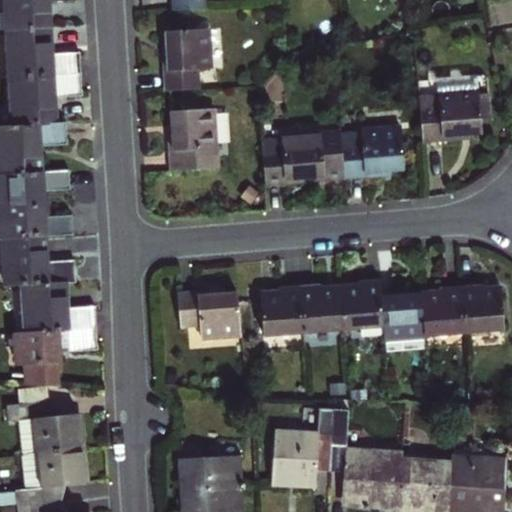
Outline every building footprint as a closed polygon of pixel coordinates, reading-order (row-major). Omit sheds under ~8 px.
[(5,0),(7,12),(0,12),(0,31),(8,31),(50,28),(49,2),(77,1),(76,0),(5,0)] [(171,0),(172,11),(207,9),(206,0),(171,0)] [(50,28),(8,31),(11,78),(81,74),(80,53),(52,54),(50,28)] [(163,51),(165,91),(200,89),(199,69),(210,69),(208,29),(166,31),(167,51),(163,51)] [(81,74),(11,78),(14,126),(56,124),(54,97),(82,96),(81,74)] [(441,95),(478,91),(477,74),(439,78),(441,95)] [(419,96),(422,143),(462,139),(462,135),(482,133),(481,124),(480,109),(490,108),(488,93),(479,94),(478,91),(441,95),(419,96)] [(480,109),(481,124),(491,123),(490,108),(480,109)] [(168,131),(170,171),(216,169),(212,109),(171,111),(172,131),(168,131)] [(0,174),(42,172),(40,146),(68,145),(67,123),(56,124),(14,126),(0,126),(0,174)] [(341,133),(345,179),(385,176),(385,171),(404,169),(401,128),(341,133)] [(261,140),(265,186),(305,182),(304,178),(323,176),(324,181),(345,179),(341,133),(261,140)] [(0,206),(43,204),(43,191),(71,189),(70,171),(42,172),(0,174),(0,206)] [(258,193),(248,186),(240,196),(250,204),(258,193)] [(45,236),(73,234),(72,215),(44,217),(43,204),(0,206),(0,238),(3,238),(45,236)] [(66,282),(76,282),(75,260),(47,262),(45,236),(3,238),(6,286),(23,285),(66,282)] [(340,288),(344,329),(384,326),(381,292),(380,280),(359,281),(360,286),(340,288)] [(66,282),(23,285),(26,333),(97,328),(95,307),(67,308),(66,282)] [(461,286),(465,332),(505,329),(501,287),(482,289),(481,284),(461,286)] [(300,286),(304,333),(344,329),(340,288),(321,289),(320,285),(300,286)] [(260,294),(264,336),(304,333),(300,286),(279,288),(280,293),(260,294)] [(465,332),(461,286),(440,287),(441,292),(421,294),(424,335),(465,332)] [(201,338),(241,335),(238,292),(218,294),(218,290),(177,293),(180,328),(200,327),(201,338)] [(402,295),(401,291),(381,292),(384,326),(386,351),(426,348),(424,335),(421,294),(402,295)] [(25,365),(27,385),(49,386),(58,386),(57,363),(60,363),(60,350),(68,350),(69,352),(98,350),(97,328),(26,333),(16,333),(18,365),(25,365)] [(344,381),(329,382),(330,393),(345,391),(344,381)] [(19,389),(20,404),(50,400),(49,386),(19,389)] [(491,388),(476,389),(476,400),(492,399),(491,388)] [(79,413),(52,416),(50,400),(20,404),(6,405),(8,422),(19,421),(23,455),(83,448),(79,413)] [(290,479),(315,481),(316,470),(331,471),(335,409),(320,408),(318,431),(277,428),(273,485),(289,486),(290,479)] [(379,507),(378,511),(398,511),(402,456),(402,451),(346,447),(348,410),(335,409),(331,471),(346,472),(344,492),(345,497),(349,502),(351,504),(355,505),(358,506),(379,507)] [(87,483),(83,448),(23,455),(27,489),(16,490),(16,492),(17,504),(17,507),(61,502),(59,486),(87,483)] [(243,511),(240,454),(179,459),(182,511),(243,511)] [(504,511),(508,458),(452,454),(452,460),(448,511),(463,511),(470,511),(504,511)] [(448,511),(452,460),(402,456),(398,511),(416,511),(417,509),(433,510),(433,511),(448,511)] [(290,479),(289,486),(314,488),(315,481),(290,479)] [(16,492),(0,493),(2,505),(17,504),(16,492)] [(62,511),(61,502),(17,507),(17,511),(62,511)]
